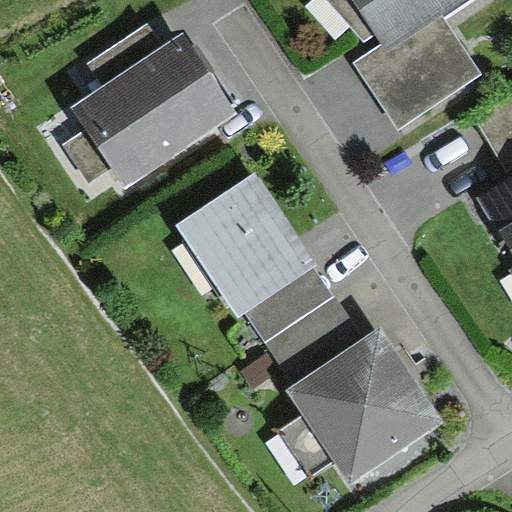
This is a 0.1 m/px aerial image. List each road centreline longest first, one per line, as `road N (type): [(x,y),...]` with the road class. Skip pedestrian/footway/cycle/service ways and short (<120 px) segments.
road 1 (residential): [(231,19),(500,442)]
road 2 (residential): [(401,511),(500,442)]
